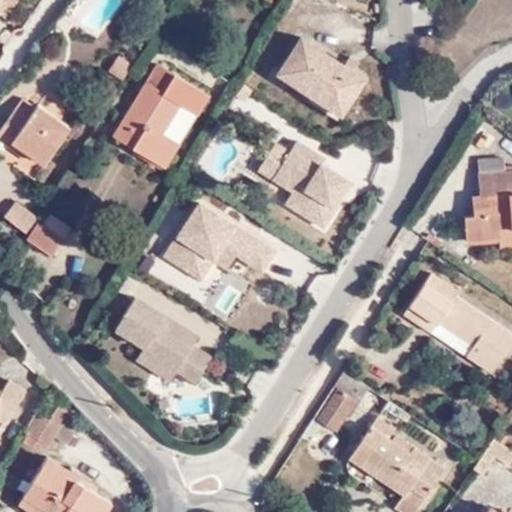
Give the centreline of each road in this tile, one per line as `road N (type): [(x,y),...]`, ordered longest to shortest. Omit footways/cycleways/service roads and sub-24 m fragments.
road 1 (residential): [(230,464),(248,453),(406,196)]
road 2 (residential): [(177,472),(68,366),(0,274)]
road 3 (residential): [(406,196),(419,162),(404,0)]
road 4 (residential): [(406,196),(476,88),(511,57)]
